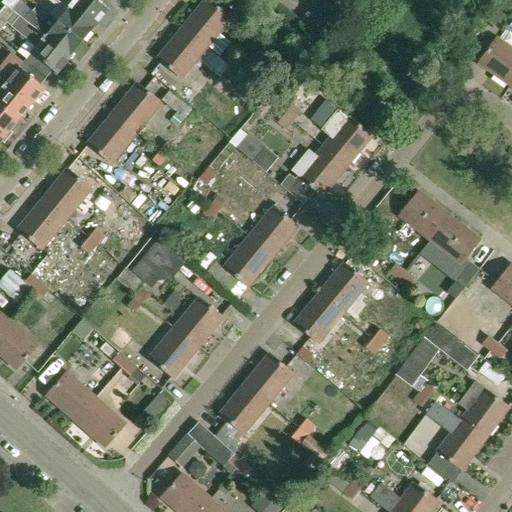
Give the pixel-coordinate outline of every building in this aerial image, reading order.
[(4,0),(2,3),(5,5),(12,11),(21,0),(4,0)] [(82,42),(95,26),(63,0),(48,0),(55,5),(48,14),(82,42)] [(63,0),(95,26),(108,11),(94,0),(63,0)] [(208,0),(207,0),(183,30),(207,49),(231,19),(208,0)] [(15,13),(12,11),(5,5),(0,11),(0,31),(7,23),(15,13)] [(300,21),(326,42),(343,21),(331,10),(321,22),(308,12),(300,21)] [(70,57),(82,42),(48,14),(41,23),(29,12),(23,19),(70,57)] [(53,71),(57,74),(58,72),(66,62),(70,57),(23,19),(20,17),(12,27),(37,48),(32,54),(53,71)] [(182,79),(207,49),(183,30),(159,60),(182,79)] [(509,87),(511,83),(511,51),(496,40),(478,65),(509,87)] [(281,49),(266,44),(261,60),(276,64),(281,49)] [(234,58),(226,66),(235,74),(243,65),(234,58)] [(227,83),(235,74),(226,66),(219,75),(227,83)] [(19,69),(12,78),(0,67),(0,79),(31,105),(44,89),(19,69)] [(0,104),(19,120),(31,105),(0,79),(0,104)] [(138,85),(114,115),(137,134),(161,104),(138,85)] [(184,103),(176,113),(184,119),(191,109),(184,103)] [(0,129),(7,135),(19,120),(0,104),(0,129)] [(291,104),(283,114),(291,120),(299,111),(291,104)] [(331,139),(323,148),(347,167),(372,137),(356,124),(358,120),(351,114),(348,118),(339,110),(322,131),(331,139)] [(184,119),(176,113),(170,121),(177,127),(184,119)] [(291,120),(283,114),(276,122),(285,129),(291,120)] [(112,164),(137,134),(114,115),(89,145),(112,164)] [(266,148),(249,134),(236,149),(253,163),(266,148)] [(160,150),(168,157),(176,148),(168,141),(160,150)] [(347,167),(323,148),(316,157),(309,151),(292,173),(299,178),(296,181),(290,175),(280,187),(305,207),(316,193),(323,198),(347,167)] [(168,157),(160,150),(152,160),(160,167),(168,157)] [(67,220),(91,190),(68,171),(44,200),(67,220)] [(136,196),(125,186),(118,193),(129,203),(136,196)] [(399,217),(430,241),(449,218),(418,194),(399,217)] [(209,204),(218,212),(225,203),(217,195),(209,204)] [(43,250),(67,220),(44,200),(19,231),(43,250)] [(218,212),(209,204),(202,213),(210,220),(218,212)] [(240,232),(249,239),(272,258),(296,228),(273,209),(262,223),(253,216),(240,232)] [(479,242),(449,218),(430,241),(461,265),(479,242)] [(96,229),(88,238),(97,245),(105,236),(96,229)] [(81,247),(90,254),(97,245),(88,238),(81,247)] [(224,269),(247,288),(272,258),(249,239),(224,269)] [(388,271),(397,278),(405,269),(395,261),(388,271)] [(344,265),(320,295),(343,314),(350,320),(367,299),(360,293),(367,284),(344,265)] [(465,265),(454,280),(464,288),(465,288),(476,273),(465,265)] [(127,266),(116,279),(134,294),(142,285),(145,282),(127,266)] [(492,289),(511,305),(511,267),(510,266),(492,289)] [(34,290),(40,283),(30,275),(24,282),(9,269),(0,280),(0,288),(19,304),(32,289),(34,290)] [(414,276),(405,269),(397,278),(407,285),(414,276)] [(50,305),(56,297),(40,283),(34,290),(50,305)] [(142,285),(134,294),(144,302),(152,293),(142,285)] [(134,294),(127,304),(136,311),(144,302),(134,294)] [(350,320),(343,314),(320,295),(295,324),(318,344),(323,337),(330,329),(353,346),(365,331),(350,320)] [(199,300),(174,329),(198,348),(222,319),(199,300)] [(7,321),(0,327),(0,354),(17,370),(30,355),(36,347),(7,321)] [(478,357),(435,323),(423,337),(424,338),(397,373),(413,385),(440,350),(467,371),(478,357)] [(173,379),(198,348),(174,329),(150,360),(173,379)] [(380,330),(373,338),(382,345),(389,337),(380,330)] [(483,358),(490,349),(500,357),(507,347),(489,333),(475,352),(483,358)] [(373,338),(366,348),(374,355),(382,345),(373,338)] [(106,360),(108,362),(116,353),(106,345),(99,354),(106,360)] [(117,369),(129,380),(139,368),(127,358),(126,359),(117,352),(116,353),(108,362),(117,369)] [(269,355),(245,386),(268,405),(281,389),(293,375),(281,365),(269,355)] [(46,395),(75,421),(96,399),(66,373),(59,380),(46,395)] [(420,390),(428,397),(435,388),(427,382),(420,390)] [(458,419),(485,440),(508,408),(474,383),(458,404),(465,410),(458,419)] [(243,435),(268,405),(245,386),(220,416),(243,435)] [(428,397),(420,390),(413,400),(421,406),(428,397)] [(125,424),(110,411),(96,399),(75,421),(105,447),(125,424)] [(462,471),(485,440),(458,419),(436,402),(426,415),(452,434),(438,453),(429,465),(453,484),(462,471)] [(306,418),(298,427),(308,435),(316,426),(306,418)] [(298,427),(291,436),(300,444),(308,435),(298,427)] [(359,452),(370,438),(361,431),(350,445),(359,452)] [(203,447),(190,435),(171,457),(183,469),(203,447)] [(237,471),(244,462),(234,453),(215,436),(204,448),(223,466),(226,462),(237,471)] [(244,462),(237,471),(245,478),(252,469),(244,462)] [(325,480),(352,500),(358,492),(349,485),(332,472),(325,480)] [(161,497),(178,511),(200,511),(211,500),(182,474),(174,482),(161,497)] [(349,485),(358,492),(366,481),(357,475),(349,485)] [(388,511),(431,511),(439,502),(414,484),(402,501),(379,484),(369,498),(388,511)] [(267,488),(251,507),(257,511),(279,511),(286,505),(267,488)] [(223,511),(211,500),(200,511),(223,511)]
